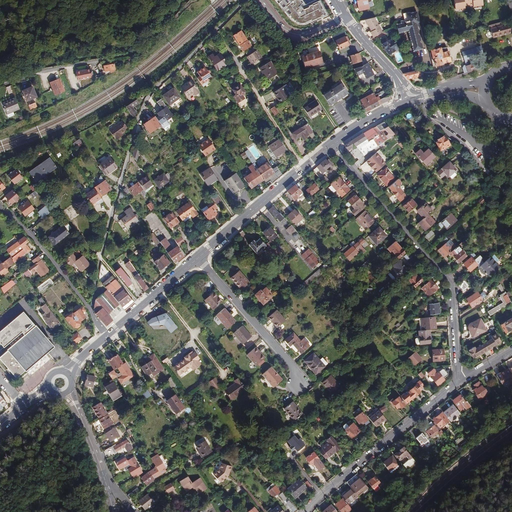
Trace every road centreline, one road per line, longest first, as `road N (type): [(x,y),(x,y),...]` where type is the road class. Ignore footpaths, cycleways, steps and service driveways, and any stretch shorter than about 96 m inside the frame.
road 1 (residential): [(90,310),(147,97),(247,0)]
road 2 (residential): [(331,145),(451,284),(457,380)]
road 3 (residential): [(457,380),(304,511)]
road 4 (secondary): [(197,258),(331,145)]
road 5 (residential): [(197,258),(296,371),(298,385)]
road 6 (residential): [(90,310),(40,243),(0,208)]
road 7 (tertiary): [(508,430),(414,511)]
